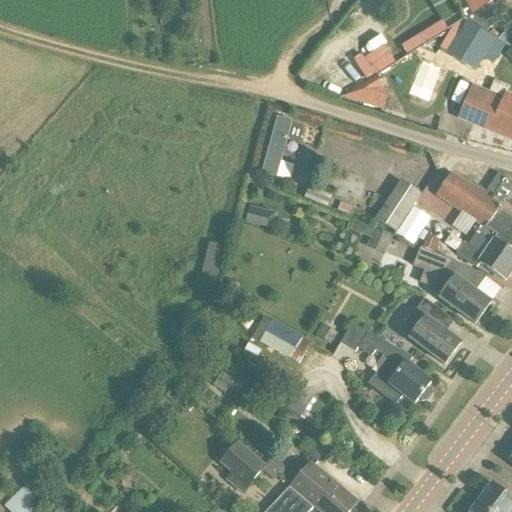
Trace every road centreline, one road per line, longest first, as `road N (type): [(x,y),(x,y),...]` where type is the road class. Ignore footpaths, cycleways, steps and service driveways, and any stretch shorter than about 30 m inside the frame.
road 1 (track): [(511,162),(0,24)]
road 2 (tertiary): [(410,511),(511,379)]
